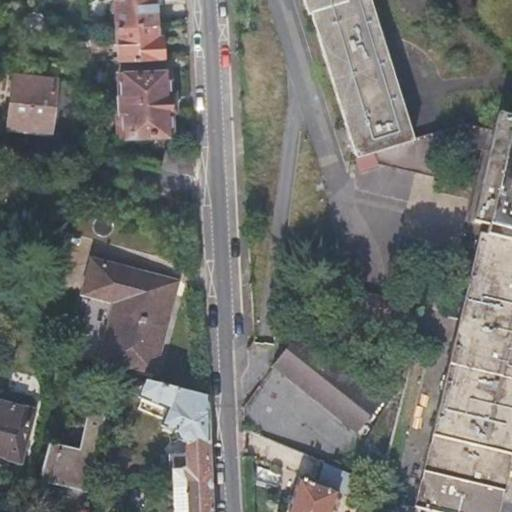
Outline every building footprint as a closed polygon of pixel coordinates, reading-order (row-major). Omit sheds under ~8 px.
[(113,0),(115,24),(154,23),(153,0),(113,0)] [(308,16),(353,161),(375,155),(411,144),(366,0),(299,0),(305,16),(308,16)] [(117,59),(162,57),(162,36),(155,34),(154,23),(115,24),(117,59)] [(119,75),(120,96),(112,97),(113,110),(118,110),(119,132),(172,131),(169,71),(119,75)] [(51,128),(57,78),(13,74),(8,124),(51,128)] [(416,129),(441,121),(435,101),(410,109),(416,129)] [(511,123),(499,120),(412,507),(435,511),(496,511),(511,443),(511,123)] [(459,142),(486,149),(489,134),(460,127),(411,144),(375,155),(373,162),(434,178),(442,147),(459,142)] [(162,166),(192,174),(192,155),(166,149),(162,166)] [(384,192),(408,191),(407,179),(384,180),(384,192)] [(82,295),(116,303),(101,358),(153,371),(176,282),(91,261),(82,295)] [(272,365),(284,374),(288,368),(297,375),(293,381),(336,414),(339,409),(347,415),(342,421),(356,432),(382,399),(297,333),(272,365)] [(288,368),(284,374),(293,381),(297,375),(288,368)] [(179,479),(214,478),(212,405),(152,389),(148,405),(150,405),(147,417),(172,423),(170,431),(184,435),(186,447),(193,449),(193,461),(169,462),(170,479),(179,479)] [(87,480),(98,483),(106,459),(95,455),(110,408),(92,402),(77,447),(48,437),(37,472),(85,487),(87,480)] [(33,414),(0,403),(0,455),(17,461),(33,414)] [(336,414),(342,421),(347,415),(339,409),(336,414)] [(377,486),(326,469),(319,489),(298,482),(288,511),(330,511),(337,489),(372,500),(377,486)] [(214,511),(214,478),(179,479),(180,511),(214,511)]
